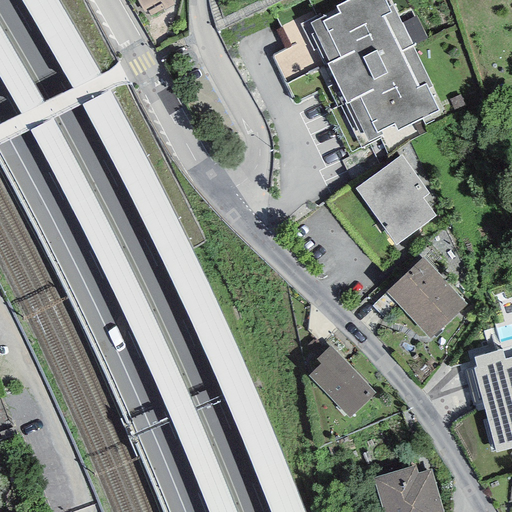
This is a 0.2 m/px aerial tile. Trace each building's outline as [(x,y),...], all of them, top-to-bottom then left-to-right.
[(133,0),(147,22),(172,7),(168,0),(133,0)] [(440,114),(381,0),(355,0),(305,26),(369,150),(440,114)] [(429,195),(400,156),(352,192),(394,249),(435,219),(421,200),(429,195)] [(468,317),(421,267),(384,302),(431,351),(468,317)] [(372,384),(328,345),(305,370),(348,410),(372,384)] [(511,353),(470,364),(492,452),(511,446),(511,353)] [(415,462),(374,473),(385,511),(442,511),(430,467),(417,470),(415,462)]
